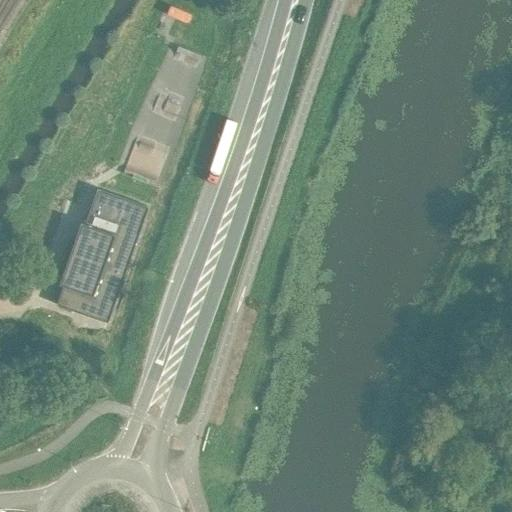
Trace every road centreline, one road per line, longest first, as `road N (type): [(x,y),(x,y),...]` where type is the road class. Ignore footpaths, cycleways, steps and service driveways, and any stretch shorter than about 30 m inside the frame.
road 1 (primary): [(148,482),(304,0)]
road 2 (primary): [(284,0),(212,226),(111,468)]
